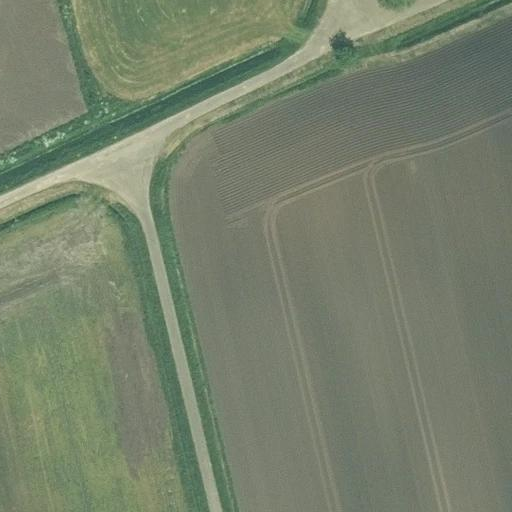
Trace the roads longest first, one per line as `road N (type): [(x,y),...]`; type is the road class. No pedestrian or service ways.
road 1 (unclassified): [(115,151),(146,221),(214,511)]
road 2 (unclassified): [(115,151),(351,33)]
road 3 (unclassified): [(0,202),(115,151)]
